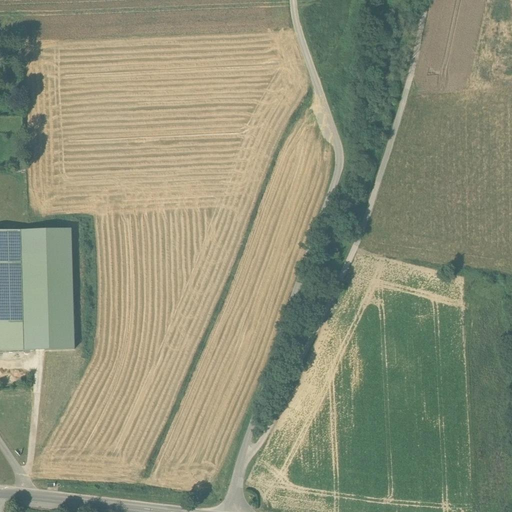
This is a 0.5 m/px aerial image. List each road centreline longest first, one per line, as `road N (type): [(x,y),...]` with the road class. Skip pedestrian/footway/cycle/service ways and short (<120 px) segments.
road 1 (track): [(240,465),(263,439),(363,217),(424,0)]
road 2 (secondary): [(0,493),(165,511)]
